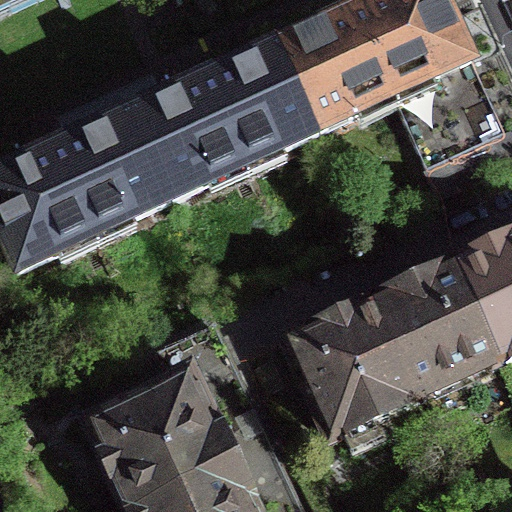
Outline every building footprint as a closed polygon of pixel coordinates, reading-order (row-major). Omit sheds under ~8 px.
[(387,0),(355,15),(279,49),(319,137),(393,103),(438,201),(511,167),(511,156),(440,0),(387,0)] [(319,137),(279,49),(204,84),(129,118),(169,206),(241,173),(319,137)] [(169,206),(129,118),(53,153),(0,177),(0,238),(17,275),(89,243),(169,206)] [(511,241),(455,267),(501,369),(511,363),(511,241)] [(390,297),(372,305),(419,407),(501,369),(455,267),(390,297)] [(302,337),(283,346),(330,447),(419,407),(372,305),(302,337)] [(137,405),(86,429),(99,457),(96,458),(103,472),(110,486),(112,485),(125,511),(138,511),(230,469),(250,511),(299,511),(214,329),(122,372),(137,405)] [(250,511),(230,469),(138,511),(250,511)]
